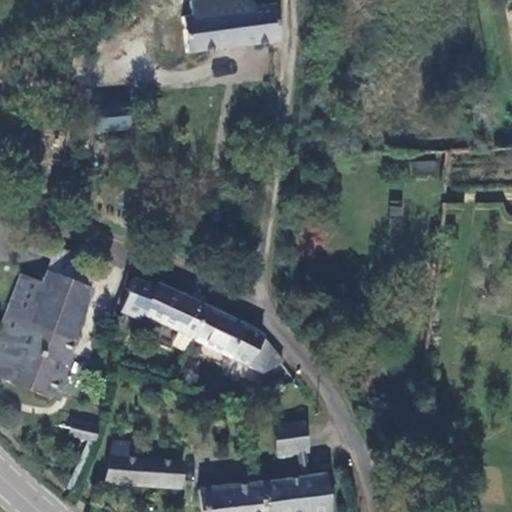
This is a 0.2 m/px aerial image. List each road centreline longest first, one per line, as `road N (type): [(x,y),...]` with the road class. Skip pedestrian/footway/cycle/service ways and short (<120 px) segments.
road 1 (unclassified): [(259,311),(291,0)]
road 2 (unclassified): [(0,206),(259,311)]
road 3 (unclassified): [(259,311),(307,358),(337,404),(373,511)]
